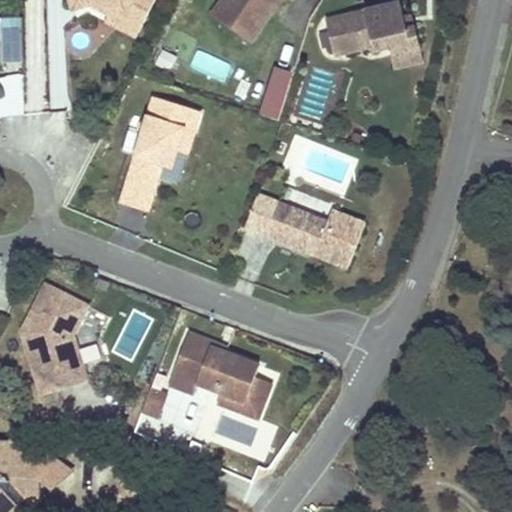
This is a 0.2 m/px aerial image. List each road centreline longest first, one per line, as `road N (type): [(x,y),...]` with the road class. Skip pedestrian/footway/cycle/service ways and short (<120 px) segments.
road 1 (residential): [(381,359),(36,228)]
road 2 (unclassified): [(381,359),(433,243),(465,134)]
road 3 (unclassified): [(277,511),(381,359)]
road 4 (unclassified): [(465,134),(493,0)]
